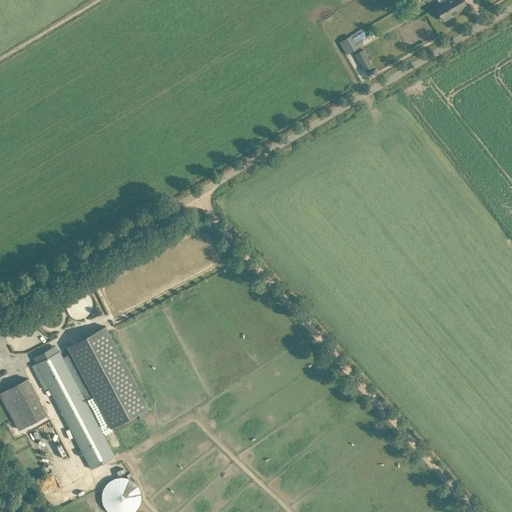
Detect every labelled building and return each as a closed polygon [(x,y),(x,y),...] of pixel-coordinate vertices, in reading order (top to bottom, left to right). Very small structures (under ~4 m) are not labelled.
[(438,8),(439,11),(444,19),(467,6),(463,0),(445,0),(436,5),(438,8)] [(357,47),(350,36),(340,42),(347,54),(357,47)] [(373,65),(363,50),(356,54),(365,70),(373,65)] [(36,363),(40,372),(91,468),(114,456),(84,399),(93,394),(110,427),(149,407),(106,325),(67,345),(89,388),(81,392),(59,351),(36,363)] [(0,393),(4,402),(19,429),(47,413),(28,378),(0,393)] [(103,488),(102,494),(102,499),(103,504),(106,508),(109,511),(110,511),(133,511),(134,511),(137,508),(140,504),(141,501),(141,498),(141,494),(140,489),(138,485),(134,481),(130,478),(123,477),(120,477),(114,478),(110,481),(106,484),(103,488)]
